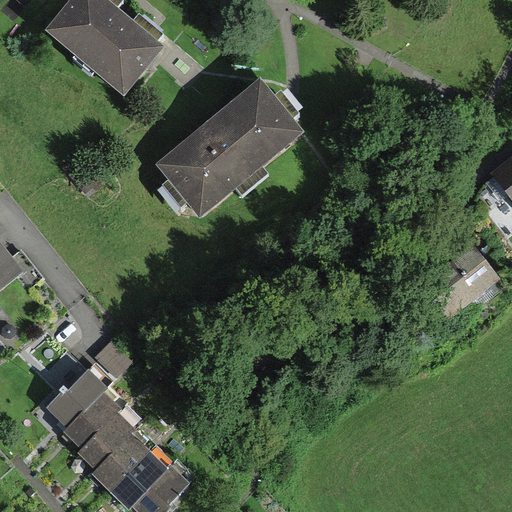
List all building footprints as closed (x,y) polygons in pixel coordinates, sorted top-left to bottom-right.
[(168,58),(100,0),(78,0),(48,35),(128,104),(168,58)] [(266,88),(159,170),(199,223),(306,140),(266,88)] [(511,162),(494,176),(511,198),(511,162)] [(0,245),(0,296),(25,278),(0,245)] [(477,249),(440,276),(465,310),(502,283),(477,249)] [(112,341),(95,358),(117,379),(133,362),(112,341)] [(66,394),(47,413),(68,434),(104,398),(108,395),(90,376),(69,397),(66,394)] [(68,434),(65,438),(83,455),(118,420),(122,416),(104,398),(68,434)] [(118,420),(83,455),(78,460),(97,478),(133,441),(137,438),(118,420)] [(97,478),(94,480),(111,498),(150,459),(133,441),(97,478)] [(150,459),(111,498),(125,511),(131,511),(132,511),(168,476),(150,459)] [(168,476),(132,511),(175,511),(193,494),(172,472),(168,476)]
